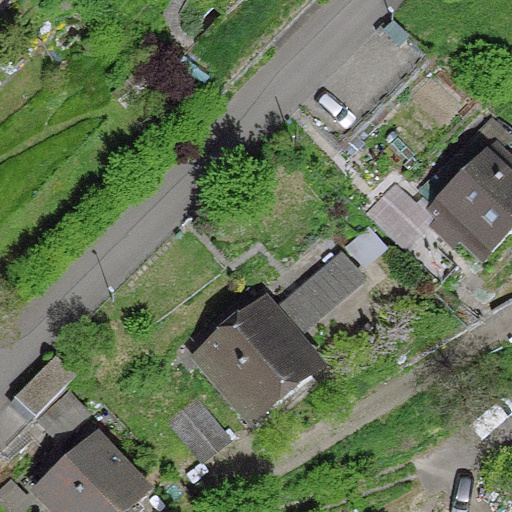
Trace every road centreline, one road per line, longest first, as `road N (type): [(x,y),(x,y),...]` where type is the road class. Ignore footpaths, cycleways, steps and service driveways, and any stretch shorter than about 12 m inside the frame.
road 1 (residential): [(0,361),(360,0)]
road 2 (residential): [(280,463),(511,325)]
road 3 (track): [(378,511),(511,435)]
